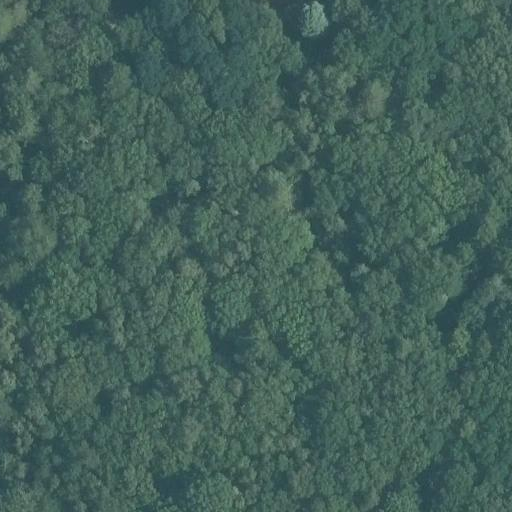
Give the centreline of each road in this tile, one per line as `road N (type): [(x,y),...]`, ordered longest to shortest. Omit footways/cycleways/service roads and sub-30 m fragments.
road 1 (unclassified): [(511,61),(340,72),(203,55),(112,20),(95,0)]
road 2 (unclassified): [(378,511),(511,224)]
